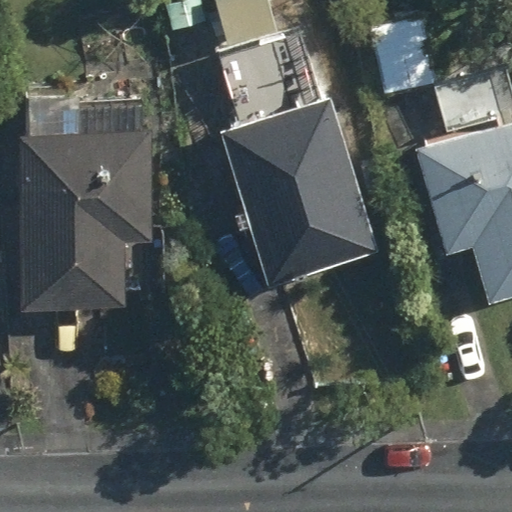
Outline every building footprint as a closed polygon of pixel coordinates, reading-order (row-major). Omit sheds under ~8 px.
[(193,0),(166,0),(156,4),(165,31),(200,19),(193,0)] [(263,0),(197,0),(212,43),(272,22),(263,0)] [(493,61),(431,78),(415,8),(356,21),(373,94),(424,82),(438,130),(397,141),(429,252),(458,244),(477,303),(511,291),(511,108),(506,110),(493,61)] [(221,119),(204,125),(256,285),(371,248),(318,88),(312,90),(294,27),(202,53),(221,119)] [(141,126),(103,127),(2,129),(3,307),(114,306),(113,238),(143,238),(141,126)]
